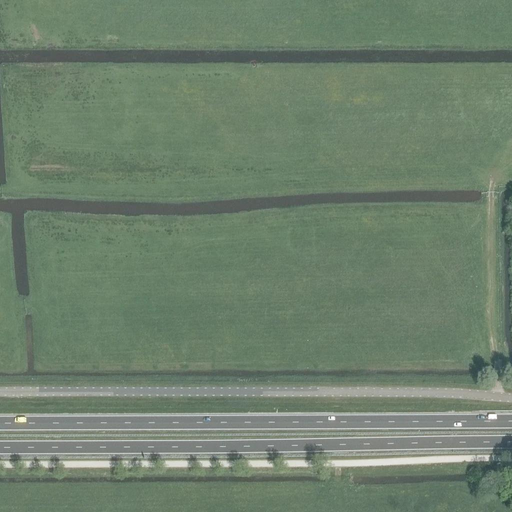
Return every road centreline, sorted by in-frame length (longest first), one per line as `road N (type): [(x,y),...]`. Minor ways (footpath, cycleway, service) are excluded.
road 1 (unclassified): [(0,392),(511,398)]
road 2 (trunk): [(0,447),(511,443)]
road 3 (trunk): [(511,422),(0,423)]
